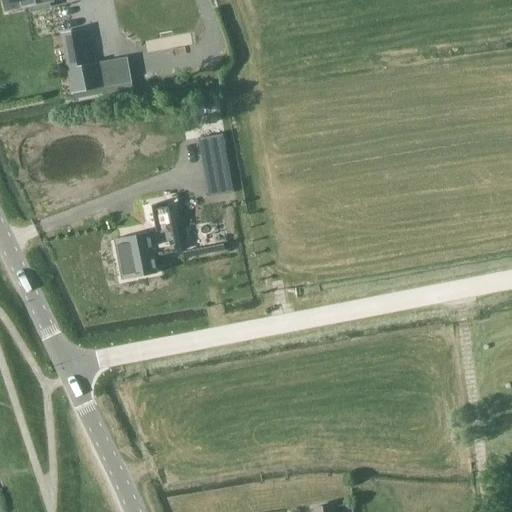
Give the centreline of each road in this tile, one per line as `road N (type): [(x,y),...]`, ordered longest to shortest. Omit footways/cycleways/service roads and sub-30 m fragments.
road 1 (unclassified): [(70,374),(97,360),(511,279)]
road 2 (track): [(455,290),(489,511)]
road 3 (tertiary): [(70,374),(0,228)]
road 4 (tertiary): [(134,511),(70,374)]
